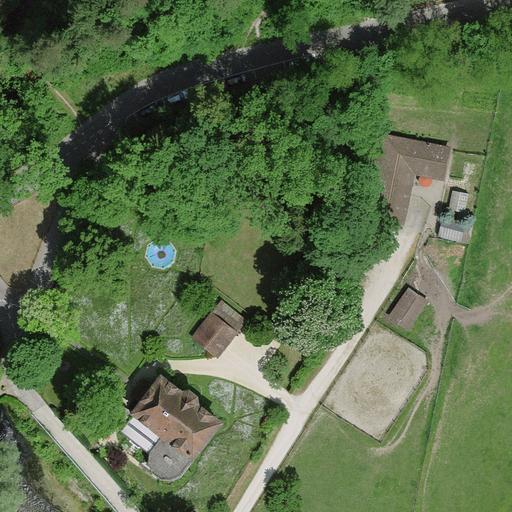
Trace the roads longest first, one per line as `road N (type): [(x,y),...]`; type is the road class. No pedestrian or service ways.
road 1 (unclassified): [(91,140),(148,91),(187,74),(511,2)]
road 2 (unclassified): [(19,317),(17,379),(135,511)]
road 3 (unclassified): [(19,317),(31,307),(91,140)]
